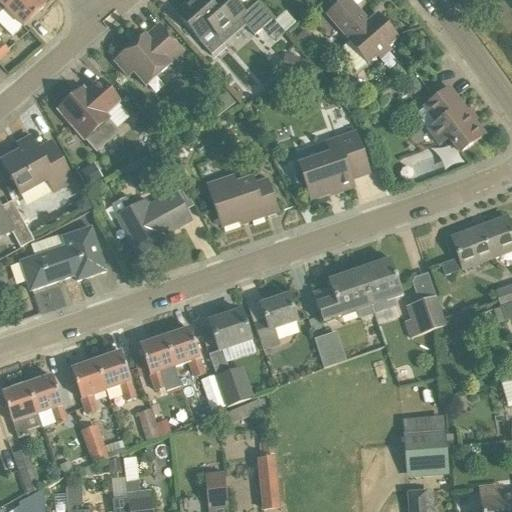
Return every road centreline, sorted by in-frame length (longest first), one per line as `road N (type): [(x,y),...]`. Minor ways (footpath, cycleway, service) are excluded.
road 1 (residential): [(0,349),(511,173)]
road 2 (residential): [(511,111),(429,0)]
road 3 (residential): [(0,107),(100,21)]
